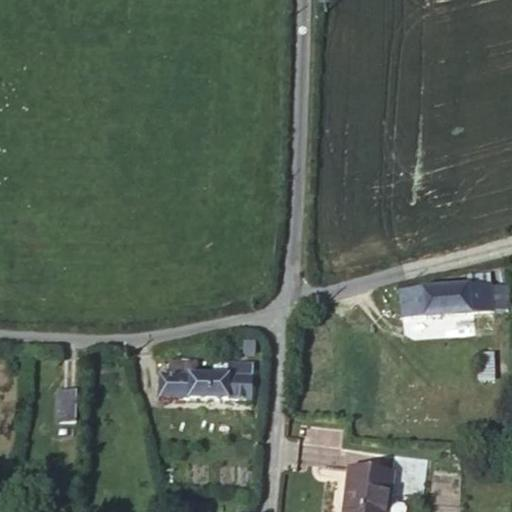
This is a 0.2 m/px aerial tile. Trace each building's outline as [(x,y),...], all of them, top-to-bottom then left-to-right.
[(508,312),(506,287),(491,288),(490,275),(468,277),(468,290),(423,292),(424,293),(403,294),(404,320),(508,312)] [(478,356),(479,367),(479,381),(494,381),(493,356),(478,356)] [(171,363),(171,377),(196,378),(196,364),(171,363)] [(196,378),(171,377),(160,377),(160,400),(252,403),(253,367),(214,366),(213,379),(196,378)] [(77,395),(60,394),(60,424),(76,424),(77,395)] [(428,461),(394,457),(392,475),(350,470),(344,511),(406,511),(403,506),(389,504),(390,495),(422,500),(428,461)]
